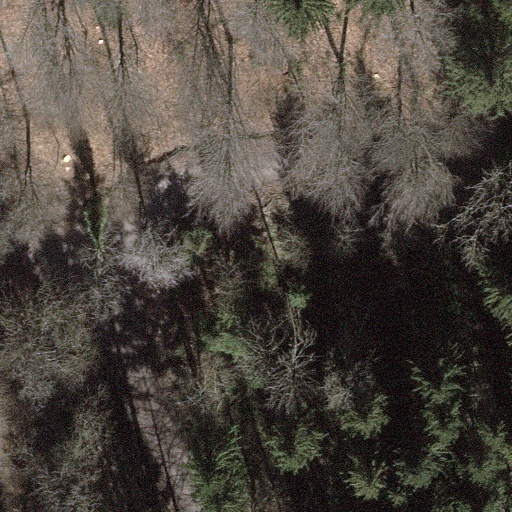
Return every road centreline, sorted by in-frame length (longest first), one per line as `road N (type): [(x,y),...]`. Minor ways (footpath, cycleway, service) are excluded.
road 1 (track): [(117,263),(139,205),(219,165),(511,129)]
road 2 (track): [(196,511),(132,356),(117,263)]
